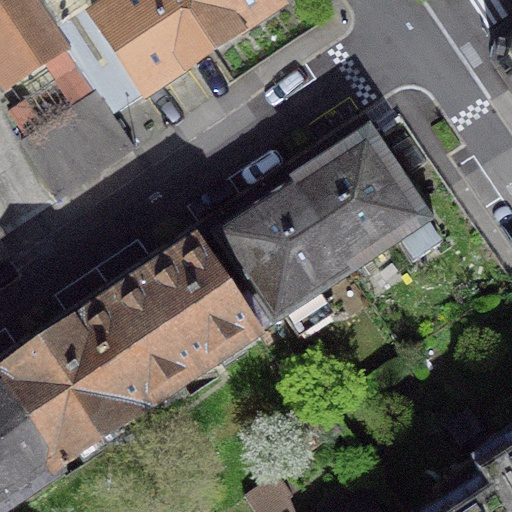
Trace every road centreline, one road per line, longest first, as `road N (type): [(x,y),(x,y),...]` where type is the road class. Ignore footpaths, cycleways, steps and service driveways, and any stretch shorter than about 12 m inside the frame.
road 1 (residential): [(392,23),(0,297)]
road 2 (residential): [(392,23),(511,198)]
